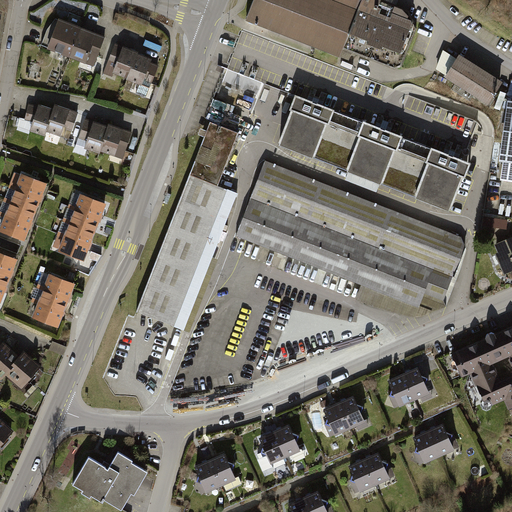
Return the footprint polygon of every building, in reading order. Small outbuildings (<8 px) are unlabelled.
[(338,57),(347,34),(359,0),(253,0),(245,21),(338,57)] [(359,0),(347,34),(399,54),(411,22),(403,19),(406,12),(380,2),(380,0),(359,0)] [(43,49),(69,59),(81,28),(54,18),(43,49)] [(107,38),(81,28),(69,59),(84,64),(88,53),(99,57),(107,38)] [(114,75),(124,79),(134,52),(113,45),(101,77),(112,80),(114,75)] [(440,76),(487,106),(501,85),(453,55),(452,57),(442,51),(434,70),(441,74),(440,76)] [(151,59),(134,52),(124,79),(140,85),(136,95),(145,99),(157,67),(149,64),(151,59)] [(329,110),(291,95),(272,144),(310,158),(329,110)] [(511,101),(505,101),(495,159),(503,160),(500,180),(511,182),(511,101)] [(44,135),(53,110),(37,104),(35,107),(29,105),(19,131),(30,135),(32,131),(44,135)] [(53,110),(44,135),(60,141),(64,130),(72,133),(79,114),(55,105),(53,110)] [(340,170),(359,122),(329,110),(310,158),(340,170)] [(96,152),(106,127),(92,122),(90,125),(84,123),(73,153),(85,157),(88,149),(96,152)] [(396,136),(359,122),(340,170),(377,185),(396,136)] [(106,127),(96,152),(113,158),(113,156),(122,159),(132,133),(107,124),(106,127)] [(207,124),(133,312),(183,331),(236,195),(218,188),(239,137),(207,124)] [(428,149),(396,136),(377,185),(409,197),(428,149)] [(462,162),(428,149),(409,197),(450,213),(469,165),(462,162)] [(461,239),(263,162),(234,238),(241,257),(288,275),(293,261),(320,271),(318,274),(329,279),(331,276),(361,288),(356,302),(415,319),(446,308),(468,253),(461,239)] [(33,212),(43,184),(16,174),(5,201),(33,212)] [(95,233),(105,206),(78,196),(67,223),(95,233)] [(0,230),(22,239),(33,212),(5,201),(0,215),(0,230)] [(484,219),(482,231),(506,234),(508,222),(484,219)] [(84,261),(95,233),(67,223),(57,251),(84,261)] [(511,269),(511,237),(492,246),(495,254),(493,255),(501,275),(511,269)] [(0,279),(8,283),(16,261),(0,254),(0,279)] [(65,307),(74,285),(46,274),(38,297),(65,307)] [(288,290),(253,281),(248,303),(283,311),(288,290)] [(57,328),(65,307),(38,297),(30,317),(57,328)] [(511,325),(449,352),(460,380),(470,376),(484,409),(504,401),(508,411),(511,408),(511,325)] [(0,375),(13,385),(18,378),(35,390),(49,371),(32,358),(28,365),(7,350),(5,354),(0,350),(0,375)] [(417,368),(403,375),(414,400),(428,393),(425,386),(428,379),(421,377),(417,368)] [(396,378),(388,381),(391,388),(389,395),(396,398),(399,406),(414,400),(403,375),(396,378)] [(354,397),(339,403),(350,429),(365,423),(362,417),(365,408),(357,406),(354,397)] [(339,403),(324,409),(327,418),(325,425),(332,428),(335,436),(350,429),(339,403)] [(288,424),(273,431),(284,457),(299,451),(297,444),(299,436),(292,433),(288,424)] [(0,455),(15,439),(0,425),(0,455)] [(441,425),(425,431),(437,457),(452,451),(449,444),(452,436),(444,434),(441,425)] [(273,431),(258,437),(262,447),(259,453),(266,456),(269,464),(284,457),(273,431)] [(425,431),(410,438),(414,447),(412,454),(418,456),(422,464),(437,457),(425,431)] [(131,460),(116,451),(107,467),(87,456),(71,483),(101,500),(102,499),(120,509),(130,491),(133,493),(145,471),(130,462),(131,460)] [(223,453),(208,460),(220,486),(235,479),(232,473),(235,465),(227,462),(223,453)] [(378,453),(363,460),(374,486),(389,480),(386,473),(389,465),(382,462),(378,453)] [(208,460),(193,466),(197,475),(195,482),(201,484),(205,493),(220,486),(208,460)] [(363,460),(347,467),(351,476),(349,483),(355,484),(359,493),(374,486),(363,460)] [(318,493),(303,499),(308,511),(326,511),(329,504),(322,502),(318,493)] [(308,511),(303,499),(288,506),(290,511),(308,511)]
